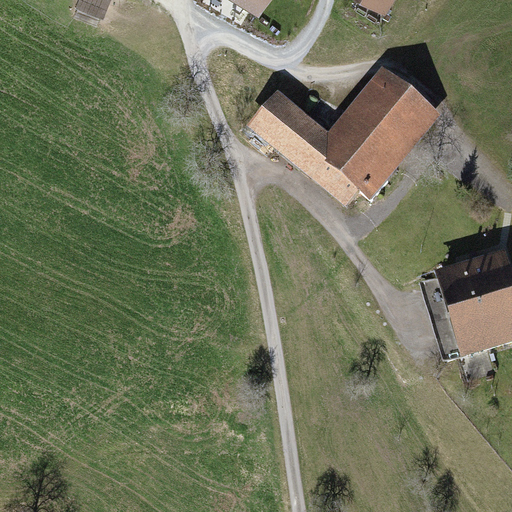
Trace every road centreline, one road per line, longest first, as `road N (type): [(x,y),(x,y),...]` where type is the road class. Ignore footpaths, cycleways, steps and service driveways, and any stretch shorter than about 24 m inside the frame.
road 1 (unclassified): [(297,511),(266,290),(238,167),(176,3)]
road 2 (track): [(497,176),(390,65),(321,78),(288,74),(218,41),(176,3)]
road 3 (track): [(474,511),(344,287),(333,246),(344,236)]
road 4 (track): [(238,167),(272,173),(344,236),(421,348)]
road 5 (track): [(449,122),(379,221),(344,236)]
road 6 (track): [(390,65),(511,26)]
